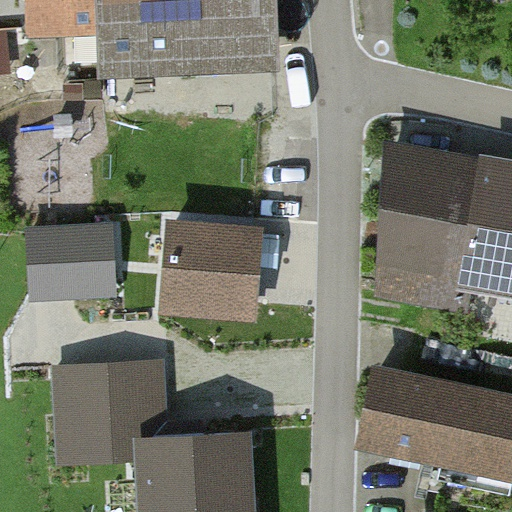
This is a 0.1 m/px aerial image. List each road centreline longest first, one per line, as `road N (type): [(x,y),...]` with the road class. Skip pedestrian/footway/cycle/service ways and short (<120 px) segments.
road 1 (residential): [(334,511),(343,80)]
road 2 (residential): [(343,80),(511,118)]
